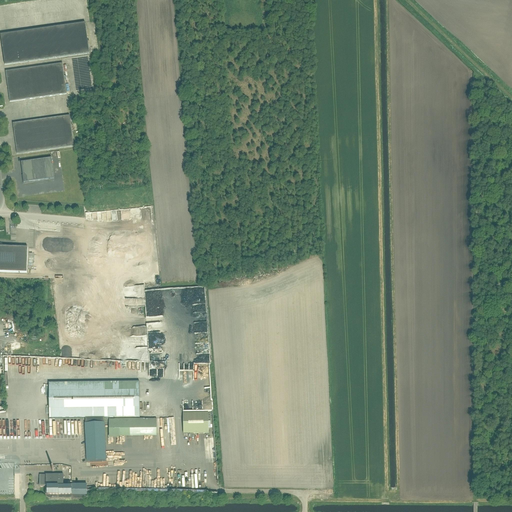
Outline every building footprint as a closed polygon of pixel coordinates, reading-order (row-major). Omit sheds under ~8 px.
[(85,23),(0,35),(5,66),(89,54),(85,23)] [(62,64),(5,72),(10,102),(67,94),(62,64)] [(13,124),(17,154),(74,146),(70,116),(13,124)] [(24,183),(54,179),(51,159),(21,163),(24,183)] [(0,272),(27,273),(47,274),(48,249),(28,248),(12,247),(12,245),(10,245),(10,247),(8,247),(8,246),(0,244),(0,272)] [(103,423),(103,418),(140,418),(139,382),(49,383),(49,419),(86,418),(86,424),(85,424),(87,462),(106,461),(104,423),(103,423)] [(183,434),(209,434),(208,414),(183,414),(183,434)] [(109,420),(109,435),(157,434),(156,419),(109,420)] [(45,496),(48,498),(87,498),(87,485),(72,486),(63,486),(63,475),(40,476),(40,487),(45,487),(45,496)]
